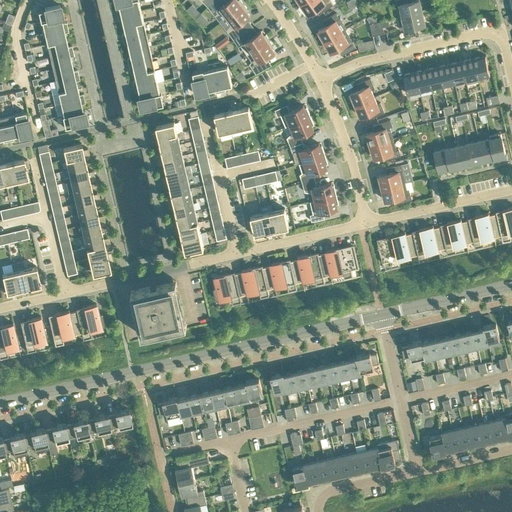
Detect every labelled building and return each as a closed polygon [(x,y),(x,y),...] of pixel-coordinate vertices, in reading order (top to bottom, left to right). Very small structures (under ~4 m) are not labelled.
[(116,10),(117,15),(141,9),(138,0),(127,0),(118,2),(119,3),(120,9),(116,10)] [(227,17),(244,4),(241,0),(228,0),(223,4),(220,0),(214,0),(208,6),(215,15),(220,22),(227,17)] [(305,0),(301,3),(308,13),(317,7),(321,12),(333,4),(330,0),(305,0)] [(394,0),(399,17),(402,16),(402,15),(422,11),(419,0),(413,0),(404,2),(403,0),(394,0)] [(188,6),(196,14),(201,9),(193,1),(188,6)] [(40,21),(41,21),(41,20),(60,16),(62,16),(59,4),(44,7),(44,8),(37,10),(40,21)] [(239,24),(250,15),(247,10),(248,9),(244,4),(227,17),(220,22),(226,29),(233,38),(244,30),(239,24)] [(122,19),(124,26),(143,21),(141,9),(117,15),(118,20),(122,19)] [(203,10),(197,15),(205,24),(210,19),(203,10)] [(425,23),(422,11),(402,15),(402,16),(399,17),(398,16),(397,16),(400,29),(425,23)] [(347,28),(340,17),(339,18),(336,12),(325,19),(328,24),(318,29),(324,40),(342,30),(345,28),(345,29),(347,28)] [(41,21),(43,32),(67,26),(66,22),(62,22),(60,16),(41,20),(41,21)] [(381,20),(375,22),(378,33),(384,32),(381,20)] [(122,33),(123,38),(146,33),(143,21),(124,26),(125,32),(122,33)] [(378,33),(375,22),(370,23),(372,35),(378,33)] [(43,32),(46,43),(66,39),(64,32),(68,31),(67,26),(43,32)] [(342,30),(324,40),(330,51),(340,45),(344,53),(355,46),(345,29),(345,28),(342,30)] [(244,30),(233,38),(240,49),(243,49),(247,54),(252,51),(270,39),(266,33),(264,34),(261,30),(249,38),(244,30)] [(128,43),(129,49),(149,45),(146,33),(123,38),(124,43),(128,43)] [(229,35),(217,41),(220,46),(231,39),(229,35)] [(46,43),(49,55),(72,50),(71,45),(67,46),(66,39),(46,43)] [(263,59),(275,51),(272,46),(273,45),(270,39),(252,51),(247,54),(251,61),(249,63),(256,73),(267,66),(263,59)] [(366,48),(374,47),(372,39),(365,41),(366,48)] [(127,57),(128,62),(152,57),(149,45),(129,49),(131,56),(127,57)] [(49,55),(52,67),(71,63),(70,56),(74,55),(72,50),(49,55)] [(486,54),(473,57),(478,77),(490,74),(485,55),(486,55),(486,54)] [(237,60),(234,55),(227,59),(231,64),(237,60)] [(133,67),(135,73),(155,69),(152,57),(128,62),(129,67),(133,67)] [(473,57),(461,60),(466,80),(467,83),(479,81),(478,77),(473,57)] [(461,60),(450,63),(454,82),(466,80),(461,60)] [(52,67),(54,79),(78,74),(77,69),(73,70),(71,63),(52,67)] [(450,63),(438,65),(443,85),(454,82),(450,63)] [(227,65),(215,68),(221,91),(226,90),(225,86),(232,85),(227,65)] [(438,65),(427,68),(431,88),(443,85),(438,65)] [(389,79),(397,76),(393,67),(386,69),(389,79)] [(203,69),(208,91),(208,90),(214,89),(215,93),(221,91),(215,68),(203,70),(203,69)] [(427,68),(415,71),(420,91),(431,88),(427,68)] [(133,81),(134,86),(157,81),(155,69),(135,73),(136,80),(133,81)] [(193,79),(196,94),(208,91),(203,69),(192,72),(194,79),(193,79)] [(420,91),(415,71),(403,73),(408,93),(420,91)] [(54,79),(57,91),(77,87),(75,80),(79,79),(78,74),(54,79)] [(350,92),(355,104),(377,95),(377,94),(374,96),(371,89),(374,87),(370,77),(358,82),(361,88),(350,92)] [(399,86),(396,79),(389,82),(392,88),(399,86)] [(139,90),(140,96),(140,97),(160,92),(157,81),(134,86),(135,91),(139,90)] [(57,91),(60,103),(83,98),(82,93),(78,94),(77,87),(57,91)] [(140,97),(140,96),(139,97),(141,107),(150,105),(151,107),(164,104),(161,92),(160,92),(140,97)] [(486,96),(486,97),(488,104),(500,102),(498,93),(486,96)] [(377,95),(355,104),(360,115),(370,111),(372,117),(384,112),(382,106),(379,107),(374,96),(377,95)] [(60,103),(62,114),(63,115),(82,110),(81,103),(85,102),(83,98),(60,103)] [(179,99),(180,100),(175,101),(176,106),(186,104),(184,98),(179,99)] [(240,101),(235,102),(241,126),(253,124),(248,105),(242,107),(240,101)] [(232,109),(226,110),(230,129),(241,126),(235,102),(231,104),(232,109)] [(285,126),(290,124),(310,115),(305,103),(290,110),(287,103),(275,109),(277,115),(280,114),(285,126)] [(63,115),(62,114),(61,115),(64,127),(77,124),(77,122),(86,120),(83,110),(82,110),(63,115)] [(230,129),(226,110),(214,113),(215,115),(211,116),(213,124),(214,124),(214,123),(216,123),(218,132),(230,129)] [(407,110),(401,112),(404,120),(409,118),(407,110)] [(14,113),(14,114),(19,134),(18,134),(19,135),(31,132),(27,117),(26,118),(25,111),(14,113)] [(14,114),(2,117),(8,140),(13,139),(12,135),(18,134),(19,134),(14,114)] [(287,137),(290,145),(303,140),(300,134),(315,127),(310,115),(290,124),(293,131),(287,137)] [(366,133),(370,145),(393,138),(389,126),(392,125),(390,119),(375,124),(377,129),(366,133)] [(152,133),(153,137),(177,132),(174,120),(156,125),(157,131),(152,133)] [(160,141),(161,147),(180,143),(177,132),(153,137),(154,142),(160,141)] [(489,135),(490,137),(494,156),(506,154),(501,132),(489,135)] [(490,137),(479,140),(484,162),(489,161),(488,158),(494,156),(490,137)] [(393,138),(370,145),(374,157),(385,153),(386,159),(400,155),(399,149),(397,149),(393,138)] [(301,154),(304,161),(325,154),(320,142),(305,147),(303,140),(290,145),(293,154),(301,154)] [(479,140),(468,143),(472,162),(478,160),(479,163),(484,162),(479,140)] [(62,146),(65,158),(89,152),(88,148),(82,149),(80,142),(62,146)] [(157,155),(158,160),(182,154),(180,143),(161,147),(162,154),(157,155)] [(468,143),(457,145),(462,167),(467,166),(466,163),(472,162),(468,143)] [(457,145),(446,148),(450,167),(456,165),(457,168),(462,167),(457,145)] [(450,167),(446,148),(434,150),(439,172),(445,171),(444,168),(450,167)] [(65,158),(67,169),(86,165),(84,158),(90,157),(89,152),(65,158)] [(165,163),(166,170),(185,165),(182,154),(158,160),(159,164),(165,163)] [(313,172),(329,166),(325,154),(304,161),(299,163),(302,171),(299,173),(302,182),(315,178),(313,172)] [(4,156),(0,156),(0,161),(4,181),(16,179),(11,160),(5,162),(4,156)] [(23,157),(11,160),(16,179),(27,176),(25,167),(28,166),(28,167),(29,167),(27,159),(23,159),(23,157)] [(403,162),(409,189),(416,187),(410,160),(403,162)] [(379,175),(382,187),(405,181),(401,163),(388,166),(390,172),(379,175)] [(67,169),(70,180),(94,175),(93,170),(87,171),(86,165),(67,169)] [(162,177),(163,182),(187,176),(185,165),(166,170),(168,176),(162,177)] [(91,187),(89,181),(95,179),(94,175),(70,180),(65,181),(68,192),(72,191),(91,187)] [(170,185),(171,192),(190,187),(187,176),(163,182),(164,187),(170,185)] [(313,192),(314,199),(336,194),(333,181),(317,185),(315,178),(302,182),(304,191),(313,192)] [(405,181),(382,187),(385,199),(396,197),(397,202),(411,199),(409,188),(407,189),(405,181)] [(72,191),(75,202),(99,197),(98,192),(92,193),(91,187),(72,191)] [(167,199),(168,204),(192,199),(190,187),(171,192),(173,198),(167,199)] [(336,194),(314,199),(310,200),(313,213),(310,214),(311,220),(324,217),(323,211),(339,207),(336,194)] [(75,202),(77,213),(96,209),(95,203),(100,202),(99,197),(75,202)] [(175,208),(176,214),(195,210),(192,199),(168,204),(170,209),(175,208)] [(503,211),(489,214),(494,236),(501,234),(503,240),(511,238),(510,232),(511,231),(511,206),(502,209),(503,211)] [(285,207),(273,210),(278,234),(283,233),(282,227),(289,226),(285,207)] [(77,213),(80,224),(104,219),(103,214),(97,215),(96,209),(77,213)] [(172,221),(174,226),(198,221),(195,210),(176,214),(178,220),(172,221)] [(262,212),(266,231),(272,230),(274,235),(278,234),(273,210),(262,212)] [(475,218),(461,221),(466,242),(473,241),(475,247),(483,245),(482,239),(494,236),(489,214),(488,211),(488,212),(475,215),(475,218)] [(254,234),(266,231),(262,212),(250,215),(252,224),(249,225),(249,224),(251,233),(254,232),(254,234)] [(447,224),(433,227),(439,249),(446,247),(447,253),(455,251),(454,245),(466,242),(461,221),(461,218),(460,218),(460,219),(447,222),(447,224)] [(80,224),(83,236),(101,231),(100,225),(105,224),(104,219),(80,224)] [(180,230),(182,236),(200,232),(198,221),(174,226),(175,231),(180,230)] [(419,230),(406,234),(411,255),(418,254),(419,259),(428,257),(426,252),(439,249),(433,227),(433,224),(432,224),(432,225),(419,228),(419,230)] [(411,255),(406,234),(405,230),(404,231),(405,231),(391,235),(392,237),(377,240),(382,262),(390,260),(391,266),(400,264),(398,258),(411,255)] [(83,236),(85,247),(109,241),(108,236),(103,238),(101,231),(83,236)] [(182,236),(185,251),(204,247),(203,243),(209,242),(206,231),(200,232),(182,236)] [(85,247),(88,258),(106,254),(105,247),(110,246),(109,241),(85,247)] [(325,249),(325,252),(330,274),(343,271),(344,277),(352,275),(351,269),(359,267),(354,246),(339,249),(339,247),(325,250),(325,249)] [(297,255),(297,259),(302,280),(315,277),(316,283),(325,281),(323,275),(330,274),(325,252),(311,255),(311,253),(298,256),(297,255)] [(106,254),(88,258),(91,273),(110,269),(106,254)] [(269,262),(270,265),(275,287),(287,284),(288,290),(297,288),(295,282),(302,280),(297,259),(284,262),(283,260),(270,263),(270,262),(269,262)] [(35,265),(24,267),(28,286),(40,283),(39,281),(43,281),(41,273),(40,273),(37,274),(35,265)] [(241,268),(242,271),(247,293),(259,290),(260,296),(269,294),(268,288),(275,287),(270,265),(256,268),(255,266),(242,269),(242,268),(241,268)] [(24,267),(13,270),(18,294),(23,293),(22,287),(28,286),(24,267)] [(18,294),(13,270),(1,273),(5,291),(12,290),(13,295),(18,294)] [(247,293),(242,271),(228,275),(227,272),(213,276),(216,287),(214,287),(216,297),(218,296),(219,300),(231,297),(233,303),(241,301),(240,295),(247,293)] [(131,290),(141,335),(186,324),(176,279),(131,290)] [(83,309),(69,312),(74,333),(81,332),(82,338),(91,336),(89,330),(102,327),(101,324),(103,323),(101,313),(99,314),(96,303),(82,306),(83,309)] [(74,333),(69,312),(68,309),(67,309),(68,309),(54,313),(55,315),(48,317),(54,344),(63,342),(61,336),(74,333)] [(26,319),(27,321),(20,323),(26,350),(35,348),(34,343),(46,340),(40,315),(39,315),(40,316),(26,319)] [(0,356),(7,355),(6,349),(18,346),(12,321),(12,322),(0,325),(0,356)] [(483,325),(484,327),(488,342),(488,341),(500,339),(496,323),(483,325)] [(484,327),(474,330),(477,346),(488,343),(488,341),(488,342),(484,327)] [(474,330),(463,332),(467,348),(477,346),(474,330)] [(463,332),(453,334),(456,351),(467,348),(463,332)] [(453,334),(442,337),(446,353),(456,351),(453,334)] [(442,337),(432,339),(435,355),(446,353),(442,337)] [(432,339),(421,342),(424,356),(424,358),(435,355),(432,339)] [(421,342),(421,340),(407,343),(408,345),(401,346),(404,357),(410,355),(411,359),(424,356),(421,342)] [(356,355),(356,357),(357,357),(360,371),(373,368),(372,364),(379,363),(376,352),(370,354),(370,352),(356,355)] [(357,357),(356,357),(346,359),(350,375),(361,373),(360,371),(357,357)] [(508,369),(505,357),(499,358),(501,370),(508,369)] [(346,359),(336,362),(339,378),(350,375),(346,359)] [(336,362),(325,364),(329,380),(339,378),(336,362)] [(325,364),(315,366),(318,383),(329,380),(325,364)] [(315,366),(304,369),(308,385),(318,383),(315,366)] [(304,369),(294,371),(297,388),(308,385),(304,369)] [(294,371),(284,374),(283,374),(286,388),(286,390),(297,388),(294,371)] [(283,374),(284,374),(283,372),(271,375),(274,391),(286,388),(283,374)] [(415,378),(418,389),(425,388),(422,376),(415,378)] [(262,394),(259,378),(246,380),(246,382),(224,387),(227,404),(251,398),(251,396),(262,394)] [(407,384),(409,390),(417,388),(416,382),(407,384)] [(371,388),(374,400),(381,398),(378,386),(371,388)] [(224,387),(212,390),(216,406),(227,404),(224,387)] [(212,390),(200,393),(204,409),(216,406),(212,390)] [(200,393),(189,396),(192,412),(204,409),(200,393)] [(177,398),(177,396),(163,400),(164,401),(157,403),(160,413),(166,412),(167,416),(180,413),(177,398)] [(189,396),(177,398),(180,413),(180,414),(192,412),(189,396)] [(421,402),(424,414),(430,413),(427,401),(421,402)] [(261,413),(259,405),(247,408),(251,428),(258,427),(255,415),(261,413)] [(293,416),(291,406),(284,408),(287,420),(294,418),(293,416)] [(114,413),(107,414),(110,427),(117,425),(118,427),(131,424),(128,408),(114,411),(114,413)] [(377,412),(380,424),(386,423),(384,411),(377,412)] [(93,418),(86,419),(89,432),(96,430),(97,432),(110,429),(110,427),(107,414),(107,413),(93,416),(93,418)] [(261,413),(255,415),(258,427),(264,425),(261,413)] [(500,418),(494,419),(498,435),(508,433),(509,433),(505,418),(506,418),(505,416),(504,417),(504,413),(499,414),(500,418)] [(72,422),(65,424),(68,437),(75,435),(76,437),(89,434),(89,432),(86,419),(86,418),(72,421),(72,422)] [(238,419),(231,420),(234,432),(241,431),(238,419)] [(494,419),(484,421),(488,438),(498,435),(494,419)] [(234,432),(231,420),(225,422),(228,433),(234,432)] [(484,421),(473,424),(477,440),(488,438),(484,421)] [(51,427),(44,429),(47,442),(54,440),(55,442),(68,439),(68,437),(65,424),(65,422),(51,426),(51,427)] [(214,424),(208,426),(211,437),(217,436),(214,424)] [(473,424),(463,426),(467,443),(477,440),(473,424)] [(211,437),(208,426),(202,427),(204,439),(211,437)] [(463,426),(452,429),(456,445),(467,443),(463,426)] [(30,432),(23,434),(26,447),(33,445),(35,451),(48,448),(47,443),(47,442),(44,429),(44,427),(30,430),(30,432)] [(441,431),(442,433),(446,447),(456,445),(452,429),(441,431)] [(191,430),(185,431),(187,443),(194,441),(191,430)] [(187,443),(185,431),(178,432),(181,444),(187,443)] [(299,443),(297,433),(297,431),(290,432),(293,444),(299,443)] [(9,437),(2,439),(5,451),(12,450),(14,456),(27,453),(26,447),(23,434),(22,432),(9,435),(9,437)] [(442,433),(429,436),(429,434),(422,436),(426,452),(432,450),(433,452),(446,449),(446,447),(442,433)] [(401,458),(399,447),(397,439),(377,443),(378,446),(378,448),(381,462),(381,464),(395,461),(395,459),(401,458)] [(378,446),(367,449),(371,465),(381,462),(378,448),(378,446)] [(367,449),(357,451),(360,467),(371,465),(367,449)] [(357,451),(346,453),(350,470),(360,467),(357,451)] [(346,453),(336,456),(339,472),(350,470),(346,453)] [(175,468),(178,482),(194,478),(192,466),(209,462),(207,454),(177,461),(177,462),(179,462),(180,467),(176,468),(175,468)] [(336,456),(325,458),(329,474),(339,472),(336,456)] [(325,458),(315,461),(318,477),(329,474),(325,458)] [(304,463),(304,465),(308,479),(318,477),(315,461),(304,463)] [(304,465),(292,468),(296,484),(309,481),(308,479),(304,465)] [(0,480),(0,486),(0,487),(12,484),(11,478),(0,480)] [(186,494),(188,500),(205,496),(203,489),(197,490),(194,478),(178,482),(182,495),(186,494)] [(220,485),(222,492),(234,489),(232,482),(220,485)] [(0,511),(18,511),(18,509),(13,510),(8,488),(0,489),(0,511)] [(234,489),(222,492),(224,499),(235,496),(234,489)] [(184,507),(185,511),(202,511),(201,504),(206,503),(205,496),(188,500),(189,506),(185,507),(184,507)]
